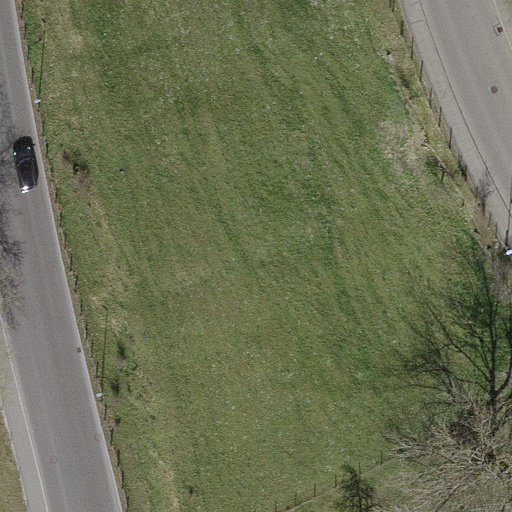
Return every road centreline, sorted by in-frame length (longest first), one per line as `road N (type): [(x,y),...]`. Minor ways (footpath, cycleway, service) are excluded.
road 1 (tertiary): [(0,112),(83,511)]
road 2 (tertiary): [(460,0),(511,144)]
